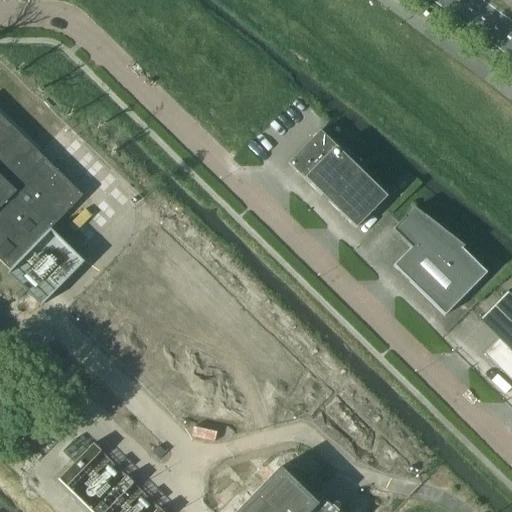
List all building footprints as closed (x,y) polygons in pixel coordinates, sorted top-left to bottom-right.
[(0,262),(8,271),(81,197),(0,117),(0,262)] [(355,229),(386,198),(353,165),(320,131),(288,164),(321,197),(355,229)] [(462,249),(464,247),(414,208),(392,231),(411,249),(394,266),(445,317),(487,274),(462,249)] [(484,355),(511,382),(511,298),(506,293),(478,321),(498,340),(484,355)] [(57,480),(89,511),(161,511),(157,508),(153,511),(105,511),(132,484),(125,477),(91,511),(66,487),(100,452),(91,444),(57,480)] [(334,511),(321,498),(315,504),(278,468),(234,511),(334,511)]
